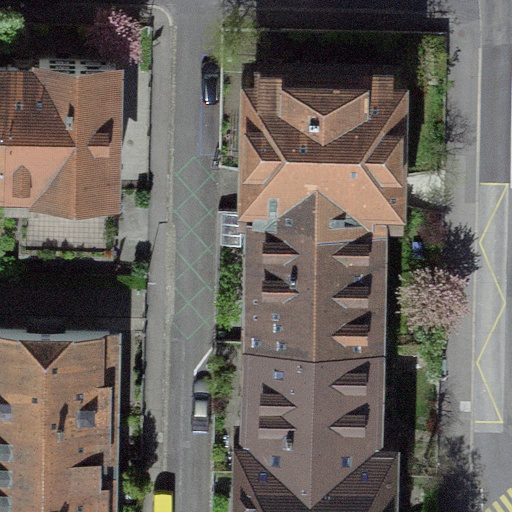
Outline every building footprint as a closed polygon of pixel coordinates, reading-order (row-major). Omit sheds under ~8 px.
[(22,63),(6,62),(3,183),(36,184),(36,197),(23,196),(22,251),(110,253),(112,191),(113,191),(116,60),(39,58),(39,63),(22,63)] [(253,210),(388,213),(391,65),(271,62),(257,62),(253,210)] [(250,340),(375,343),(378,215),(388,215),(388,213),(253,210),(250,331),(250,340)] [(0,413),(108,415),(109,330),(45,328),(0,327),(0,413)] [(373,426),(375,343),(250,340),(250,349),(247,470),(382,473),(383,426),(373,426)] [(107,460),(108,415),(0,413),(0,503),(105,505),(107,460)] [(381,511),(382,473),(247,470),(247,479),(245,511),(381,511)] [(105,511),(105,505),(0,503),(0,511),(105,511)]
